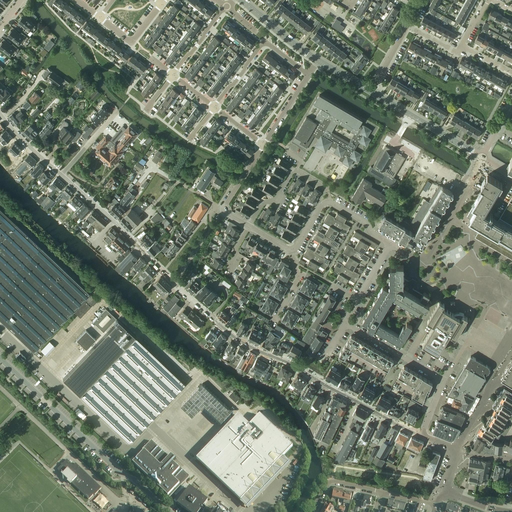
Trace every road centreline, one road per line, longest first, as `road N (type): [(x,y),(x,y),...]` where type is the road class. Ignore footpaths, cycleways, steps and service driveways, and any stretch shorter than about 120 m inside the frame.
road 1 (tertiary): [(422,436),(233,337),(60,174)]
road 2 (unclassified): [(169,511),(0,359)]
road 3 (tertiary): [(481,157),(371,92)]
road 4 (residential): [(420,263),(481,157)]
road 5 (unknown): [(331,388),(314,424),(323,444),(333,442),(356,401)]
